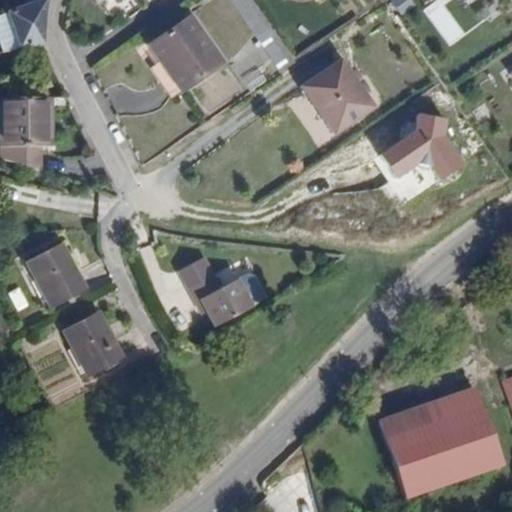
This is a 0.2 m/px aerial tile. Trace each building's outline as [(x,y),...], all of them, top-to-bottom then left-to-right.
[(46,10),(48,0),(41,0),(3,7),(19,50),(42,46),(46,10)] [(287,68),(294,63),(249,0),(227,0),(245,24),(279,73),(287,68)] [(395,16),(409,9),(404,0),(388,0),(387,0),(395,16)] [(11,51),(19,50),(3,7),(0,7),(0,43),(3,53),(11,51)] [(193,15),(150,41),(181,89),(223,61),(193,15)] [(363,108),(330,63),(292,92),(325,136),(363,108)] [(511,63),(500,72),(511,90),(511,63)] [(47,147),(47,99),(0,99),(0,147),(42,147),(47,147)] [(42,176),(42,147),(0,147),(0,162),(23,170),(42,176)] [(59,244),(24,263),(47,307),(82,288),(59,244)] [(204,313),(211,326),(239,312),(249,307),(234,279),(219,287),(211,275),(185,289),(192,302),(197,300),(204,313)] [(199,316),(204,313),(197,300),(192,302),(199,316)] [(96,313),(60,332),(83,377),(119,359),(96,313)] [(511,376),(501,381),(511,411),(511,376)] [(472,391),(377,423),(403,497),(499,464),(472,391)]
